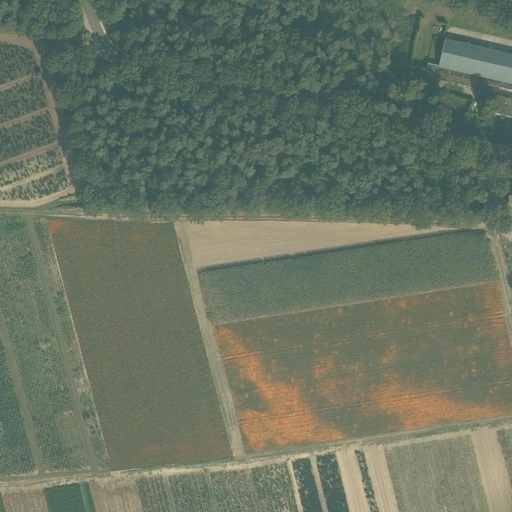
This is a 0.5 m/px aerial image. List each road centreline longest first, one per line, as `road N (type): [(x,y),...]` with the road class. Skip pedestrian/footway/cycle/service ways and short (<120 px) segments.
road 1 (track): [(469,144),(490,221),(469,233),(0,214)]
road 2 (unclassified): [(511,154),(135,64),(100,38),(83,0)]
road 3 (track): [(442,438),(0,488)]
